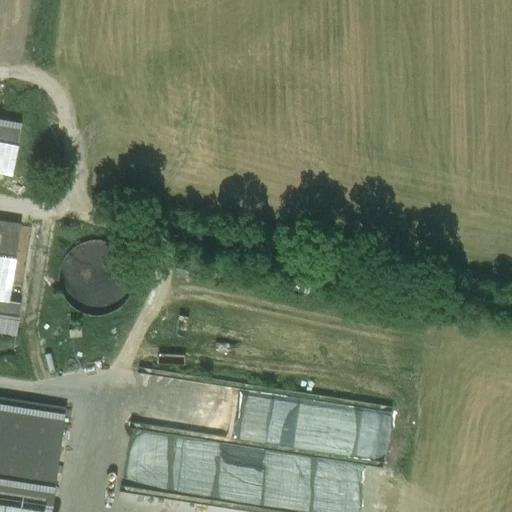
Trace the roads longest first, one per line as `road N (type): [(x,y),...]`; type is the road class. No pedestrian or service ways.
road 1 (track): [(62,210),(511,301)]
road 2 (track): [(99,392),(148,312),(162,230)]
